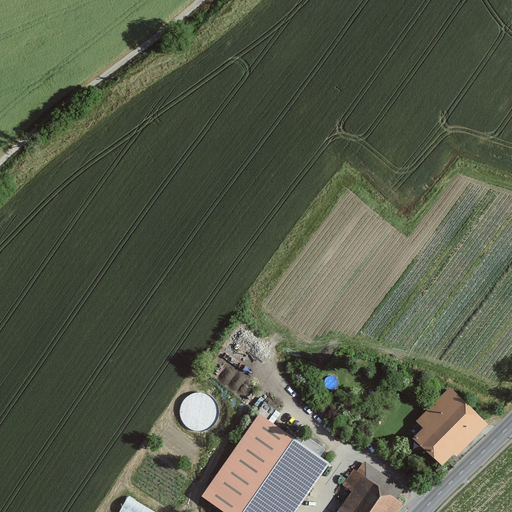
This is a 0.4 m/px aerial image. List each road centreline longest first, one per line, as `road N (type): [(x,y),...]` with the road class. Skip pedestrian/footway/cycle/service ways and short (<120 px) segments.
road 1 (track): [(201,0),(0,164)]
road 2 (secondary): [(511,423),(422,511)]
